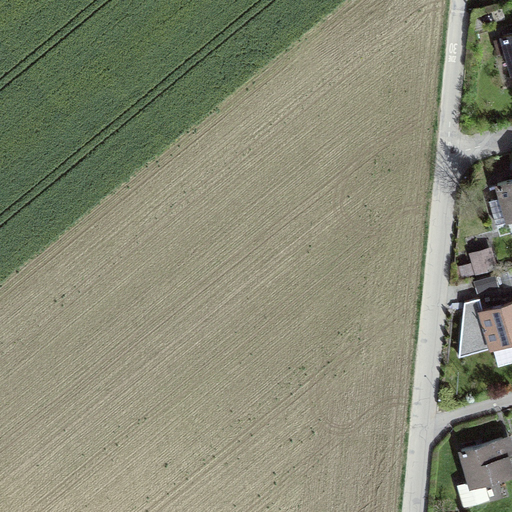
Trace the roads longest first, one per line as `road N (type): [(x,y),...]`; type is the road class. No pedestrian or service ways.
road 1 (residential): [(414,511),(446,155)]
road 2 (residential): [(446,155),(458,8)]
